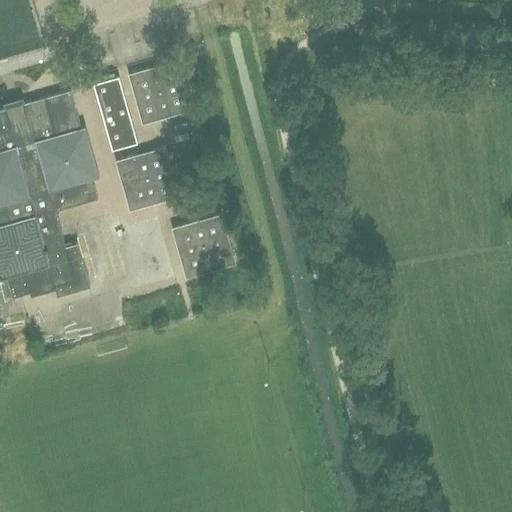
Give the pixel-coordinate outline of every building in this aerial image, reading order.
[(0,80),(58,67),(55,53),(0,65),(0,80)] [(188,112),(179,82),(184,81),(178,60),(133,73),(141,102),(136,103),(141,120),(170,112),(171,116),(188,112)] [(95,82),(113,148),(137,141),(119,75),(95,82)] [(38,227),(58,222),(55,211),(97,199),(92,178),(99,177),(85,126),(81,127),(71,90),(0,109),(0,214),(8,212),(10,222),(35,216),(38,227)] [(141,181),(148,201),(157,198),(158,203),(175,198),(166,169),(171,168),(165,147),(120,160),(128,189),(123,190),(126,198),(135,195),(133,188),(137,186),(136,183),(141,181)] [(128,206),(148,201),(141,181),(136,183),(137,186),(133,188),(135,195),(126,198),(128,206)] [(65,247),(58,222),(38,227),(35,216),(10,222),(8,212),(0,214),(0,278),(5,277),(11,298),(28,293),(29,297),(54,290),(56,296),(89,287),(77,243),(65,247)] [(231,266),(223,236),(227,235),(221,214),(176,227),(184,256),(179,258),(184,274),(213,266),(215,270),(231,266)] [(127,265),(135,289),(157,282),(154,274),(161,271),(156,256),(127,265)]
